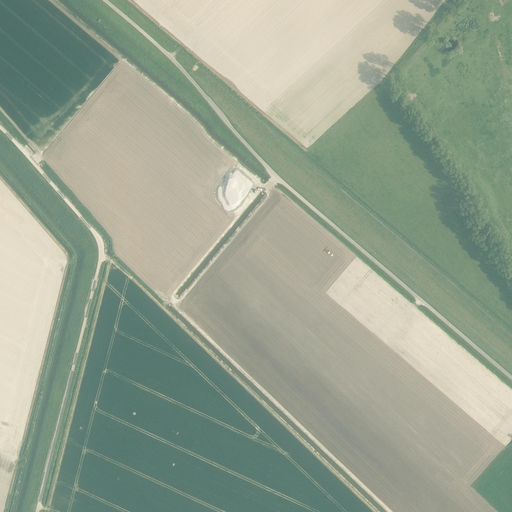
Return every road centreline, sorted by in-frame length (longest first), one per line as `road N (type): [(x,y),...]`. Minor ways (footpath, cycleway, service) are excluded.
road 1 (unclassified): [(511,377),(274,175),(177,64),(104,0)]
road 2 (unclassified): [(38,511),(101,255),(92,230),(0,127)]
road 3 (track): [(13,511),(76,256),(0,157)]
